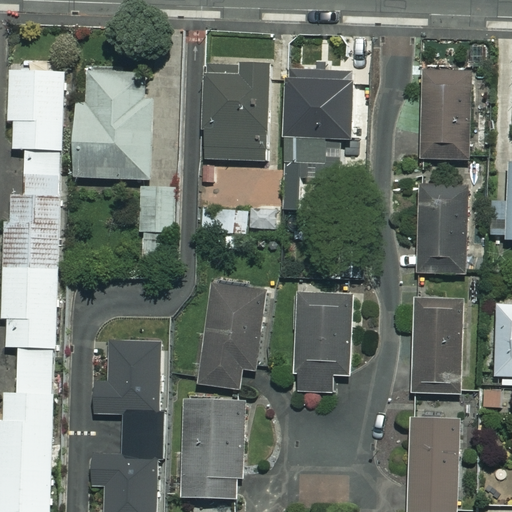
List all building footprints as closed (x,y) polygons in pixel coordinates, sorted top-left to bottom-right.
[(267,69),(241,69),(241,79),(205,79),(205,163),(267,163),(267,69)] [(135,73),(89,72),(89,106),(77,106),(76,181),(152,182),(154,96),(134,96),(135,73)] [(26,199),(63,200),(66,74),(11,73),(9,124),(15,125),(14,153),(27,154),(26,199)] [(306,183),(328,184),(329,142),(353,143),(355,75),(287,73),(283,212),(305,213),(306,183)] [(473,75),(423,74),(421,162),(471,163),(473,75)] [(467,189),(420,188),(417,276),(464,277),(467,189)] [(178,191),(142,191),(142,263),(178,263),(178,191)] [(8,350),(58,351),(63,200),(26,199),(13,199),(12,225),(6,225),(3,322),(8,322),(8,350)] [(252,213),(204,211),(203,235),(251,237),(252,213)] [(267,295),(213,288),(200,387),(243,393),(246,369),(257,371),(267,295)] [(352,298),(298,298),(298,394),(332,394),(332,378),(352,378),(352,298)] [(462,303),(417,301),(415,396),(460,397),(462,303)] [(511,306),(498,306),(497,380),(511,379),(511,306)] [(161,345),(109,346),(110,380),(95,380),(95,418),(123,418),(123,456),(93,457),(93,492),(104,491),(103,511),(157,511),(157,462),(162,462),(161,345)] [(0,511),(54,511),(51,351),(17,352),(17,397),(5,397),(5,425),(0,425),(0,511)] [(246,406),(185,404),(182,501),(244,503),(246,406)] [(456,511),(459,424),(413,423),(409,511),(456,511)]
